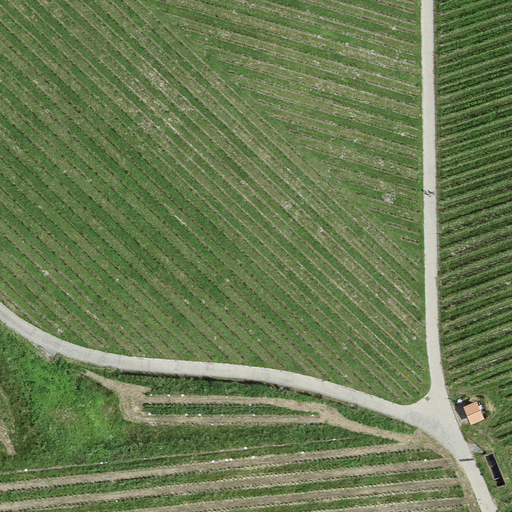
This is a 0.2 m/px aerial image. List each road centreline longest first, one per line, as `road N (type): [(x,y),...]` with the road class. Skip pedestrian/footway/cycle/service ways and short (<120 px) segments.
road 1 (track): [(432,418),(302,379),(108,362),(41,337),(0,311)]
road 2 (track): [(432,418),(425,0)]
